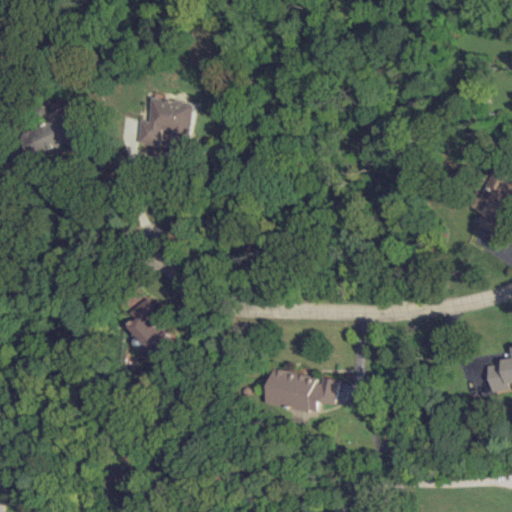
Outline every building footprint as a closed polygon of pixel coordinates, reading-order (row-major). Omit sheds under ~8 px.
[(194,138),(200,103),(159,95),(155,120),(146,119),(143,142),(164,145),(167,128),(177,130),(176,135),(194,138)] [(86,135),(74,110),(33,130),(45,154),(86,135)] [(482,225),(504,234),(511,218),(500,214),(511,185),(511,171),(497,165),(479,209),(487,212),(482,225)] [(161,353),(179,337),(159,314),(164,310),(152,297),(129,317),(161,353)] [(496,391),(511,389),(511,357),(507,358),(508,362),(492,364),(496,391)] [(342,379),(323,375),(323,376),(276,367),(270,402),(320,411),(322,401),(337,404),(342,379)]
